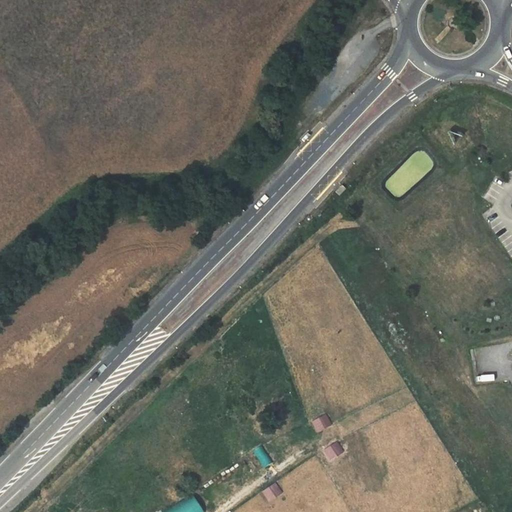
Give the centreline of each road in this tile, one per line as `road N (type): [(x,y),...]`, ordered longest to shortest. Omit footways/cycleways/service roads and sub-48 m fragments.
road 1 (primary): [(0,496),(223,291),(332,172),(445,70)]
road 2 (primary): [(408,42),(0,485)]
